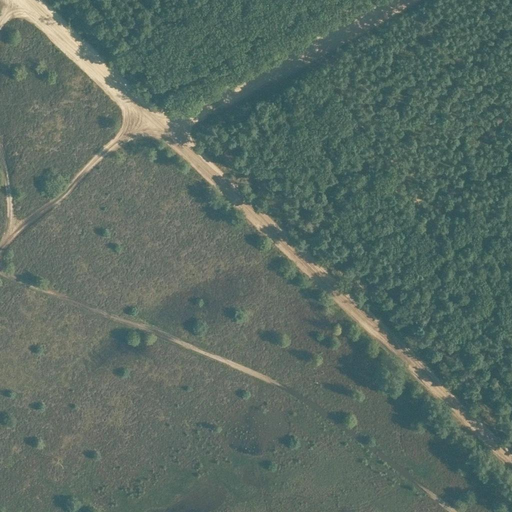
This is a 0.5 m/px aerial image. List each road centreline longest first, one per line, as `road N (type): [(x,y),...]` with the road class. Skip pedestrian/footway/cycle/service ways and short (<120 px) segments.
road 1 (track): [(511,461),(29,0)]
road 2 (track): [(450,511),(297,397),(0,271)]
road 3 (track): [(376,0),(155,120)]
road 4 (track): [(0,251),(118,135),(155,120)]
